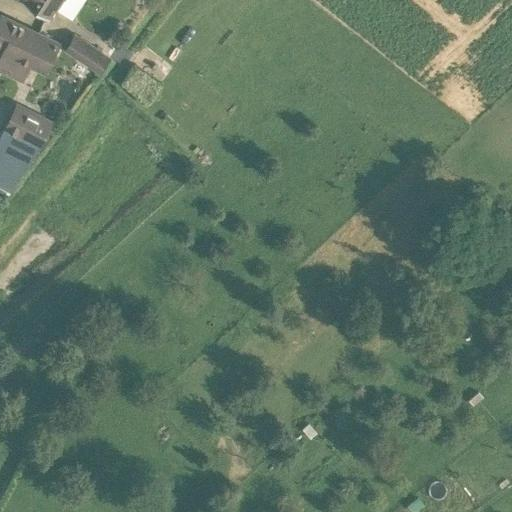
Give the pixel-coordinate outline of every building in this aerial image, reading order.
[(26,0),(49,17),(60,0),(26,0)] [(45,70),(58,42),(1,15),(0,16),(0,42),(6,46),(0,57),(0,70),(22,82),(31,64),(45,70)] [(100,70),(109,56),(74,35),(66,49),(100,70)] [(144,80),(149,72),(137,64),(125,82),(141,93),(148,82),(144,80)] [(33,158),(39,144),(51,121),(17,104),(0,140),(0,160),(10,166),(25,172),(32,158),(33,158)]
